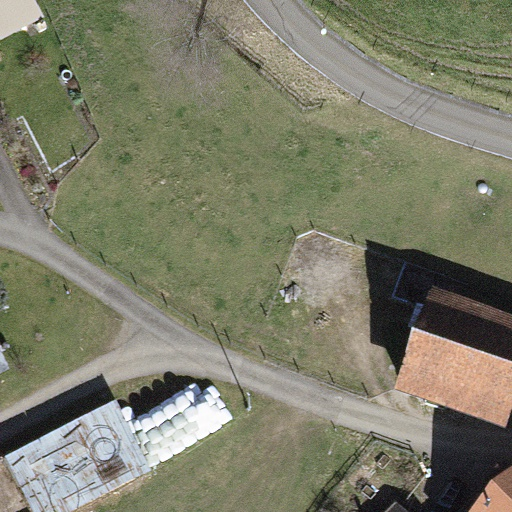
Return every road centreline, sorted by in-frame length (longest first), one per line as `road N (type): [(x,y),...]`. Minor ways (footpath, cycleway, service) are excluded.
road 1 (track): [(511,447),(411,431),(177,350),(36,241),(0,231)]
road 2 (residential): [(511,138),(415,108),(363,80),(267,0)]
road 3 (track): [(38,411),(177,350)]
